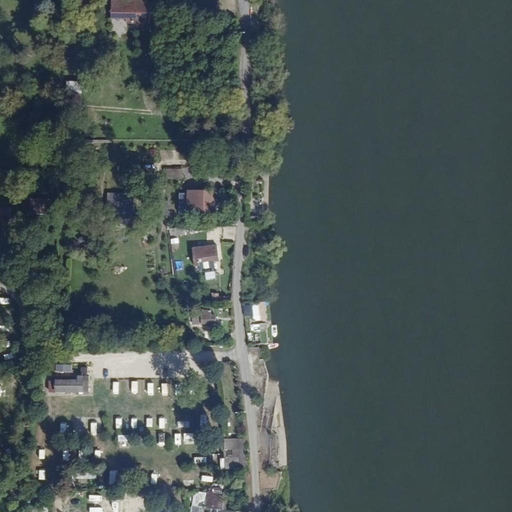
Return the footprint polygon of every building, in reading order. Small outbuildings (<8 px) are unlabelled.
[(147,0),(112,0),(112,16),(128,16),(128,21),(147,22),(147,0)] [(132,217),(134,206),(114,204),(113,202),(109,201),(109,211),(112,211),(112,214),(132,217)] [(213,215),(213,201),(203,201),(203,215),(213,215)] [(0,222),(13,222),(13,206),(0,206),(0,222)] [(220,260),(220,251),(215,251),(215,246),(204,246),(204,253),(199,253),(199,258),(204,258),(204,260),(220,260)] [(254,316),(260,315),(258,303),(252,304),(254,316)] [(218,316),(194,317),(195,326),(218,325),(218,316)] [(267,342),(266,323),(250,324),(252,344),(267,342)] [(58,385),(58,396),(89,395),(89,384),(85,385),(79,380),(55,380),(55,385),(58,385)] [(126,380),(126,391),(138,391),(138,381),(126,380)] [(139,427),(139,412),(122,412),(122,427),(139,427)] [(223,439),(222,469),(245,470),(246,439),(223,439)] [(213,493),(207,493),(207,511),(223,511),(223,493),(213,493)] [(89,494),(89,510),(123,510),(123,494),(89,494)] [(132,496),(132,505),(148,504),(148,495),(132,496)]
